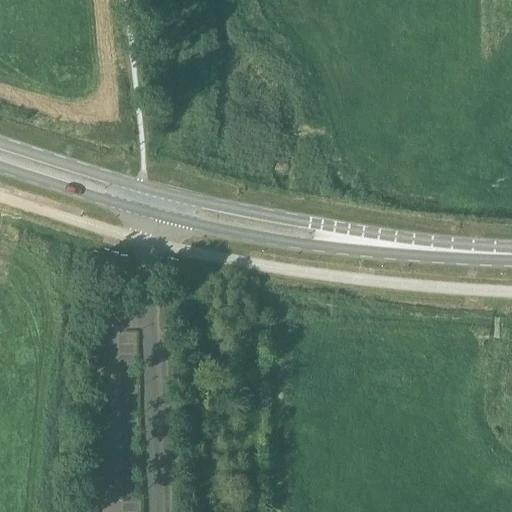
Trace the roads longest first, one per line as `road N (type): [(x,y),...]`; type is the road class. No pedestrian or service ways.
road 1 (secondary): [(152,213),(306,245),(511,256)]
road 2 (secondary): [(511,251),(156,191)]
road 3 (unclassified): [(153,511),(146,270),(152,213)]
road 4 (track): [(257,511),(258,266)]
road 5 (track): [(193,0),(193,85),(156,191)]
road 6 (secondary): [(156,191),(0,143)]
road 7 (secondary): [(0,167),(152,213)]
